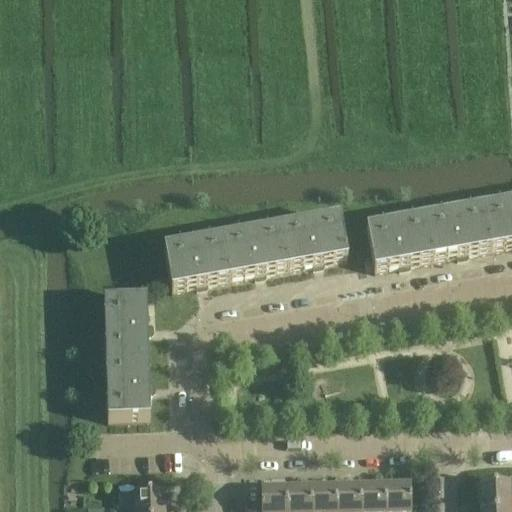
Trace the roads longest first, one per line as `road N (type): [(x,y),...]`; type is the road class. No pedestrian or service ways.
road 1 (track): [(0,212),(144,173),(297,162),(313,144),(306,0)]
road 2 (residential): [(206,447),(197,341),(511,287)]
road 3 (residential): [(206,447),(446,446)]
